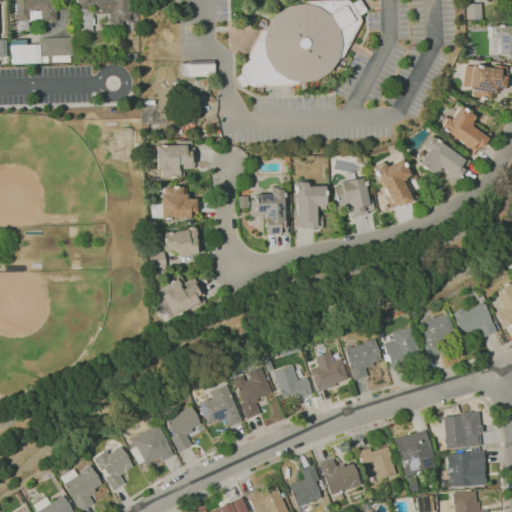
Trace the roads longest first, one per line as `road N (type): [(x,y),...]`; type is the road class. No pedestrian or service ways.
road 1 (residential): [(511,134),(487,181),(438,213),(379,237),(248,265),(235,263),(227,245),(225,163)]
road 2 (residential): [(511,367),(309,430),(151,511)]
